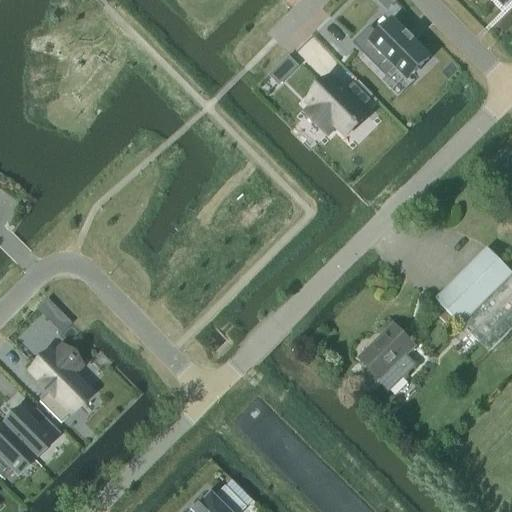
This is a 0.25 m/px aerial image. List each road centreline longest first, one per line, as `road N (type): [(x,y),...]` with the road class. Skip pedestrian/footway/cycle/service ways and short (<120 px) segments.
road 1 (unclassified): [(207,394),(511,92)]
road 2 (residential): [(0,313),(48,266),(79,267),(207,394)]
road 3 (unclassified): [(89,511),(207,394)]
road 4 (residential): [(424,0),(511,87)]
